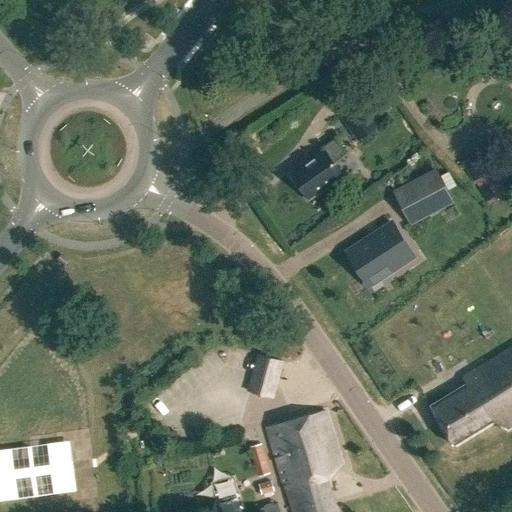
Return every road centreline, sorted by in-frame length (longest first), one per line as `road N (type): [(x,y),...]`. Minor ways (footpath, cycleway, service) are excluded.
road 1 (tertiary): [(435,511),(273,282),(229,240),(138,182)]
road 2 (residential): [(213,127),(324,56),(390,24),(470,0)]
road 3 (tertiary): [(126,102),(214,0)]
